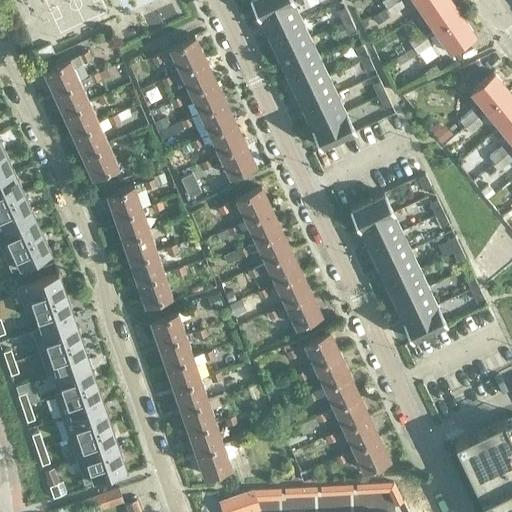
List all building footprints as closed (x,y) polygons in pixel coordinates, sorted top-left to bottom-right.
[(251,0),(260,16),(293,0),(251,0)] [(302,18),(293,0),(260,16),(268,34),(302,18)] [(404,4),(401,0),(394,0),(386,6),(390,13),(404,4)] [(415,0),(422,10),(436,0),(415,0)] [(436,0),(422,10),(436,29),(459,13),(450,0),(436,0)] [(345,6),(337,9),(343,22),(351,18),(345,6)] [(459,13),(436,29),(449,49),(473,32),(459,13)] [(311,37),(302,18),(268,34),(277,53),(311,37)] [(351,18),(343,22),(349,34),(357,30),(351,18)] [(408,39),(412,45),(426,36),(421,29),(408,39)] [(180,69),(206,57),(195,35),(170,48),(180,69)] [(430,43),(426,36),(412,45),(417,52),(430,43)] [(286,71),(320,55),(311,37),(277,53),(286,71)] [(368,55),(363,42),(355,46),(360,58),(368,55)] [(78,54),(81,61),(92,56),(89,49),(78,54)] [(161,52),(152,57),(155,64),(164,59),(161,52)] [(44,70),(54,91),(80,80),(73,65),(81,61),(78,54),(44,70)] [(328,73),(320,55),(286,71),(295,90),(328,73)] [(374,67),(368,55),(360,58),(366,71),(374,67)] [(180,69),(190,90),(216,78),(206,57),(180,69)] [(485,107),(508,89),(492,70),(470,89),(485,107)] [(88,76),(91,83),(95,82),(94,81),(101,78),(98,71),(88,76)] [(303,108),(337,92),(328,73),(295,90),(303,108)] [(171,74),(162,78),(165,85),(175,81),(171,74)] [(83,87),(91,83),(88,76),(80,80),(54,91),(63,112),(89,101),(83,87)] [(216,78),(190,90),(200,111),(225,99),(216,78)] [(378,95),(386,92),(380,79),(372,83),(378,95)] [(485,107),(500,126),(511,115),(511,93),(508,89),(485,107)] [(108,92),(97,97),(100,103),(111,98),(108,92)] [(346,110),(337,92),(303,108),(312,126),(346,110)] [(384,108),(392,104),(386,92),(378,95),(384,108)] [(181,95),(172,99),(175,106),(184,101),(181,95)] [(200,111),(210,132),(235,120),(225,99),(200,111)] [(63,112),(73,133),(99,122),(89,101),(63,112)] [(128,108),(109,117),(112,123),(120,119),(120,120),(132,114),(128,108)] [(459,118),(464,124),(477,114),(472,108),(459,118)] [(355,130),(346,110),(312,126),(321,145),(355,130)] [(482,120),(477,114),(464,124),(469,131),(482,120)] [(511,115),(500,126),(511,140),(511,115)] [(191,116),(181,120),(184,127),(194,122),(191,116)] [(210,132),(220,153),(245,141),(235,120),(210,132)] [(73,133),(83,154),(108,143),(99,122),(73,133)] [(127,134),(116,139),(119,145),(130,140),(127,134)] [(201,137),(191,141),(194,148),(204,143),(201,137)] [(257,166),(245,141),(220,153),(230,175),(244,168),(246,171),(257,166)] [(108,143),(83,154),(94,179),(106,174),(104,171),(118,163),(108,143)] [(489,155),(494,161),(507,151),(502,145),(489,155)] [(511,157),(507,151),(494,161),(499,168),(511,157)] [(0,154),(0,178),(15,171),(6,152),(0,154)] [(211,158),(201,162),(204,169),(214,164),(211,158)] [(189,193),(201,190),(195,170),(184,174),(189,193)] [(0,201),(24,191),(15,171),(0,178),(0,201)] [(432,185),(426,173),(418,177),(424,189),(432,185)] [(153,177),(143,180),(145,188),(155,184),(153,177)] [(107,193),(114,215),(141,206),(133,184),(107,193)] [(247,220),(272,208),(262,187),(237,198),(247,220)] [(0,225),(33,211),(24,191),(0,201),(0,225)] [(360,227),(394,211),(385,192),(351,208),(360,227)] [(429,202),(435,214),(443,210),(437,198),(429,202)] [(161,199),(151,203),(153,210),(163,206),(161,199)] [(228,202),(218,207),(221,214),(231,209),(228,202)] [(148,228),(141,206),(114,215),(122,237),(148,228)] [(247,220),(257,241),(282,229),(272,208),(247,220)] [(449,222),(443,210),(435,214),(441,226),(449,222)] [(42,230),(33,211),(0,225),(0,245),(1,249),(42,230)] [(369,245),(402,229),(394,211),(360,227),(369,245)] [(168,221),(158,225),(160,231),(170,228),(168,221)] [(238,224),(228,229),(231,236),(242,231),(238,224)] [(122,237),(129,259),(156,249),(148,228),(122,237)] [(257,241),(266,262),(291,250),(282,229),(257,241)] [(402,229),(369,245),(377,264),(411,248),(402,229)] [(42,230),(1,249),(11,269),(51,251),(42,230)] [(455,235),(447,238),(453,251),(461,247),(455,235)] [(176,243),(166,246),(168,253),(178,250),(176,243)] [(251,252),(248,245),(224,256),(228,263),(251,252)] [(461,247),(453,251),(458,263),(466,259),(461,247)] [(411,248),(377,264),(386,282),(420,266),(411,248)] [(129,259),(136,280),(163,271),(156,249),(129,259)] [(270,269),(276,283),(301,271),(291,250),(266,262),(247,271),(251,278),(270,269)] [(183,264),(173,268),(175,275),(185,271),(183,264)] [(386,282),(395,301),(429,285),(420,266),(386,282)] [(58,271),(17,285),(25,310),(34,307),(33,305),(66,294),(58,271)] [(163,271),(136,280),(144,303),(171,294),(163,271)] [(276,283),(286,303),(311,292),(301,271),(276,283)] [(464,275),(470,288),(478,284),(472,272),(464,275)] [(484,296),(478,284),(470,288),(476,300),(484,296)] [(429,285),(395,301),(404,319),(438,303),(429,285)] [(267,286),(257,291),(260,298),(270,293),(267,286)] [(233,290),(226,293),(231,303),(238,301),(233,290)] [(321,313),(311,292),(286,303),(296,325),(321,313)] [(219,293),(209,297),(213,307),(223,303),(219,293)] [(74,315),(66,294),(33,305),(34,307),(40,325),(40,327),(74,315)] [(404,319),(413,338),(447,322),(438,303),(404,319)] [(197,305),(186,308),(189,315),(199,312),(197,305)] [(277,308),(267,312),(270,319),(280,314),(277,308)] [(151,321),(159,344),(185,335),(177,312),(151,321)] [(40,351),(81,337),(74,315),(40,327),(40,325),(32,328),(40,351)] [(207,334),(205,328),(194,331),(197,338),(207,334)] [(304,344),(315,365),(340,354),(330,332),(304,344)] [(159,344),(166,366),(193,356),(185,335),(159,344)] [(89,358),(81,337),(40,351),(47,374),(56,371),(56,370),(89,358)] [(11,348),(3,351),(7,362),(15,360),(11,348)] [(296,348),(285,353),(288,360),(299,355),(296,348)] [(212,350),(202,353),(204,360),(215,356),(212,350)] [(315,365),(324,386),(350,374),(340,354),(315,365)] [(166,366),(174,388),(200,378),(193,356),(166,366)] [(56,370),(56,371),(63,390),(63,391),(96,380),(89,358),(56,370)] [(19,371),(15,360),(7,362),(11,374),(19,371)] [(306,369),(295,374),(299,381),(309,377),(306,369)] [(222,378),(220,371),(210,375),(212,382),(222,378)] [(334,407),(359,395),(350,374),(324,386),(334,407)] [(174,388),(181,409),(208,400),(200,378),(174,388)] [(103,402),(96,380),(63,391),(63,390),(54,393),(62,416),(103,402)] [(316,390),(305,395),(308,402),(319,397),(316,390)] [(30,403),(26,391),(18,394),(22,406),(30,403)] [(230,400),(227,393),(217,397),(219,404),(230,400)] [(334,407),(344,428),(369,416),(359,395),(334,407)] [(181,409),(189,431),(215,422),(208,400),(181,409)] [(69,438),(111,423),(103,402),(62,416),(69,438)] [(35,418),(30,403),(22,406),(27,421),(35,418)] [(324,412),(315,416),(318,423),(328,419),(324,412)] [(238,422),(235,415),(224,419),(227,426),(238,422)] [(344,428),(354,449),(379,437),(369,416),(344,428)] [(511,511),(511,435),(504,418),(454,441),(487,511),(511,511)] [(196,453),(223,444),(215,422),(189,431),(196,453)] [(111,423),(69,438),(76,459),(118,445),(111,423)] [(39,431),(32,433),(37,449),(44,446),(39,431)] [(335,432),(325,437),(328,444),(338,439),(335,432)] [(245,444),(243,437),(232,441),(234,448),(245,444)] [(379,437),(354,449),(364,471),(378,464),(380,467),(391,462),(379,437)] [(223,444),(196,453),(205,479),(216,474),(215,471),(230,466),(223,444)] [(126,467),(118,445),(76,459),(84,482),(126,467)] [(50,461),(44,446),(37,449),(42,464),(50,461)] [(344,453),(334,458),(338,465),(348,460),(344,453)] [(393,482),(356,484),(356,493),(387,492),(395,506),(402,501),(393,482)] [(53,497),(61,494),(57,483),(49,485),(53,497)] [(352,484),(320,486),(320,495),(352,494),(352,484)] [(316,486),(284,488),(285,498),(317,496),(316,486)] [(97,494),(101,508),(123,500),(119,487),(97,494)] [(251,489),(255,501),(281,500),(280,488),(251,489)] [(255,501),(251,489),(219,500),(223,511),(248,511),(258,509),(255,501)] [(89,511),(101,508),(97,494),(75,502),(78,511),(89,511)] [(141,511),(137,498),(124,503),(125,505),(122,506),(123,511),(141,511)]
